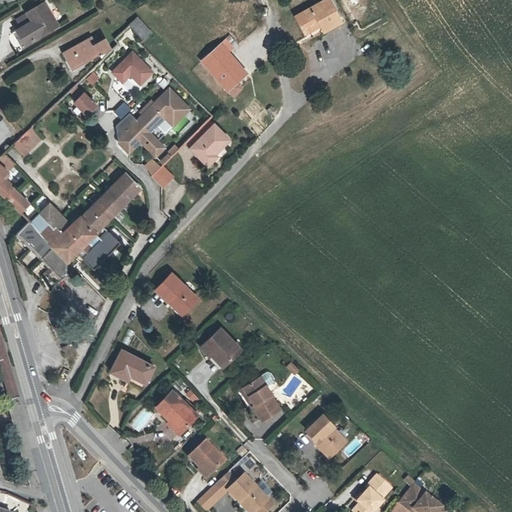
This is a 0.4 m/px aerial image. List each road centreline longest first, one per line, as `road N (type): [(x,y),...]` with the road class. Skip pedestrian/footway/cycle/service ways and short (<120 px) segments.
road 1 (tertiary): [(35,410),(68,413),(164,511)]
road 2 (primary): [(0,290),(35,410)]
